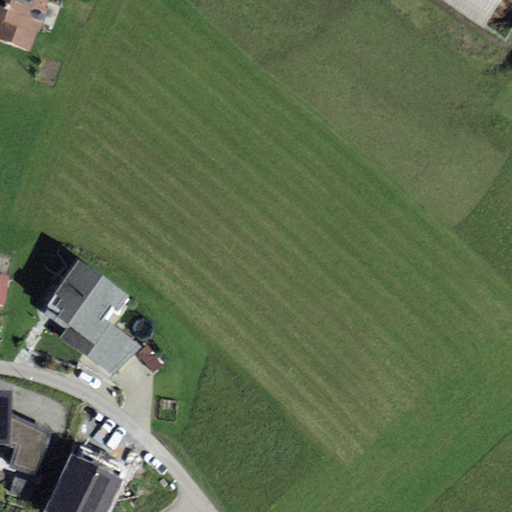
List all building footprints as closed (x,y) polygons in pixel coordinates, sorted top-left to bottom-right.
[(47,0),(0,0),(0,21),(1,21),(0,23),(0,39),(30,50),(47,0)] [(510,0),(425,0),(482,40),(510,0)] [(129,297),(79,261),(41,312),(66,330),(60,338),(116,379),(140,346),(104,319),(113,307),(118,311),(129,297)] [(0,263),(0,295),(6,296),(12,266),(0,263)] [(0,444),(10,445),(17,448),(11,465),(39,473),(50,435),(11,415),(11,392),(0,391),(0,444)]
